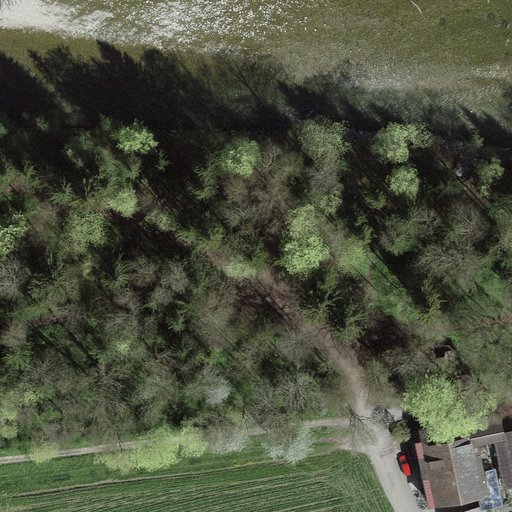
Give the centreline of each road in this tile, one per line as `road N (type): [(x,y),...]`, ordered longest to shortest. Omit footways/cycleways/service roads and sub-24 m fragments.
road 1 (unclassified): [(367,417),(348,361),(334,346),(106,182),(0,171)]
road 2 (track): [(367,417),(511,391)]
